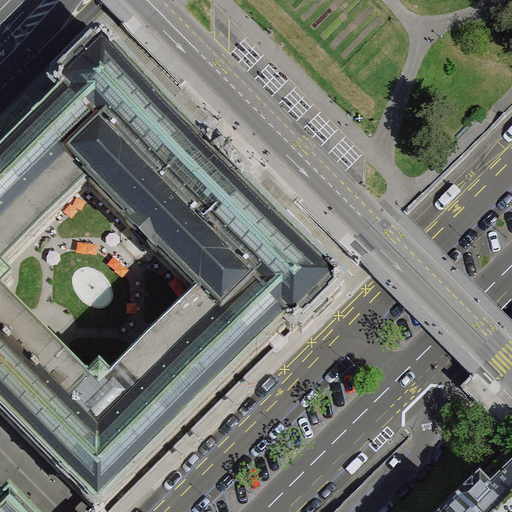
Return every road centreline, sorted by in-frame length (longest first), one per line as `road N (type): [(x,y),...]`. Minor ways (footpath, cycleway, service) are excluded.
road 1 (secondary): [(511,169),(170,511)]
road 2 (residential): [(134,0),(378,243)]
road 3 (secondary): [(273,511),(511,279)]
road 4 (residential): [(378,243),(511,374)]
